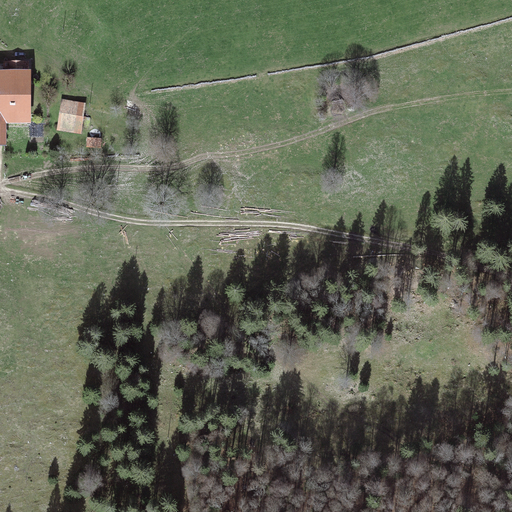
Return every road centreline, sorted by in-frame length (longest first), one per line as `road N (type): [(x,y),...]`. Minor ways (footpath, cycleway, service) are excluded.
road 1 (track): [(0,183),(70,168),(249,154),(389,104),(511,89)]
road 2 (track): [(0,194),(140,221),(248,219),(319,228),(511,276)]
road 3 (track): [(511,480),(415,451),(336,407),(291,359),(253,342),(163,221)]
